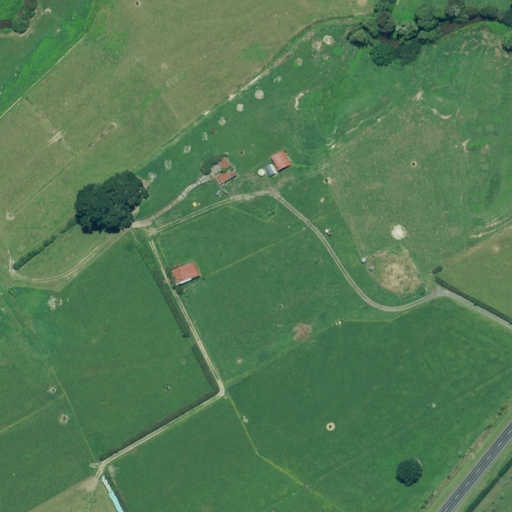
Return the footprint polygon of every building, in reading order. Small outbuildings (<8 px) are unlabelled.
[(294,165),(287,152),(276,157),(283,171),(294,165)] [(227,171),(232,169),(234,167),(229,158),(222,162),(227,171)] [(233,169),(228,172),(228,173),(219,178),(223,185),(234,179),(232,175),(235,173),(233,169)] [(386,261),(384,254),(375,258),(378,265),(386,261)] [(405,274),(400,259),(381,267),(388,288),(406,282),(403,275),(405,274)] [(201,275),(195,263),(174,273),(177,278),(181,276),(185,283),(201,275)] [(440,280),(435,271),(431,273),(435,282),(440,280)]
